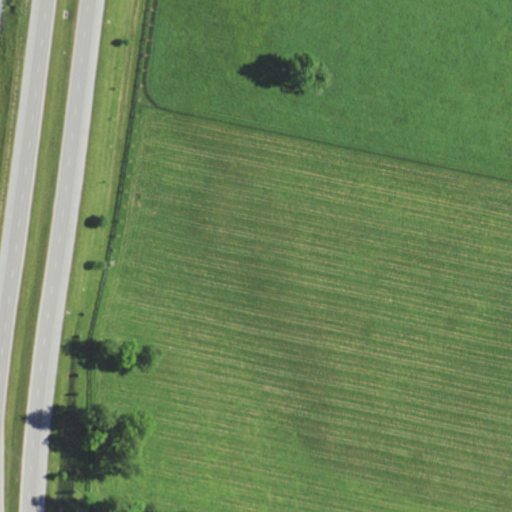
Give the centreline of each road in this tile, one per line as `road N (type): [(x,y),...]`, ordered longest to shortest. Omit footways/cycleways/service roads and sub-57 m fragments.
road 1 (trunk): [(28,511),(84,10)]
road 2 (trunk): [(44,3),(0,361)]
